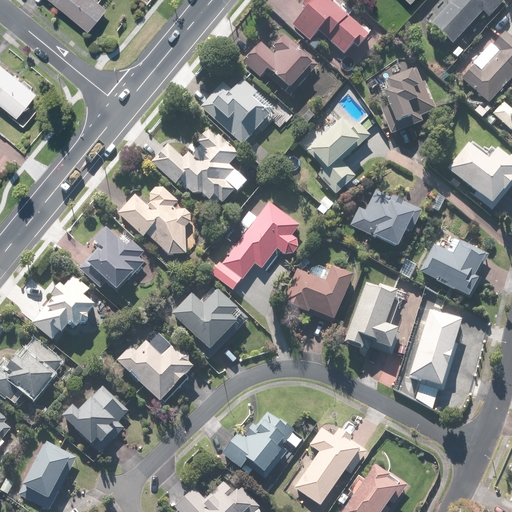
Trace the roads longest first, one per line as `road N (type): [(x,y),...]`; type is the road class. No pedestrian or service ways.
road 1 (residential): [(479,454),(296,368),(229,386),(127,486)]
road 2 (primary): [(118,101),(0,247)]
road 3 (residential): [(118,101),(0,10)]
road 4 (primary): [(208,0),(118,101)]
